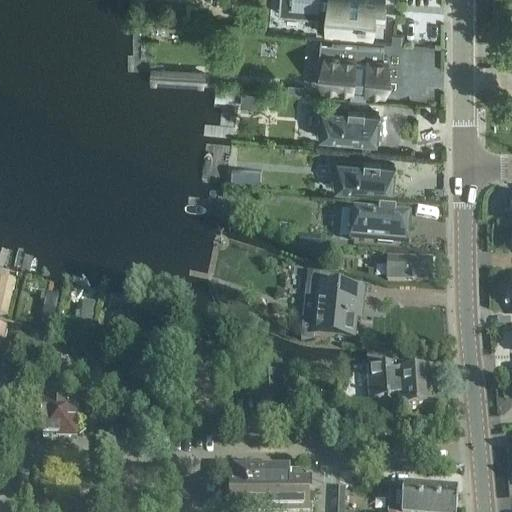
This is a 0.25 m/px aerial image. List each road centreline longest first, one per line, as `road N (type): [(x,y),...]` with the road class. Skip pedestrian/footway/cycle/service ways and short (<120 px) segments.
road 1 (tertiary): [(486,511),(465,314),(463,170)]
road 2 (tertiary): [(463,170),(463,0)]
